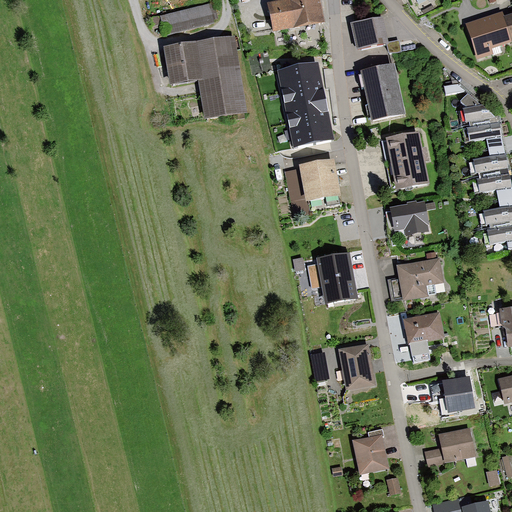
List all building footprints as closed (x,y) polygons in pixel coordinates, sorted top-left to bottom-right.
[(320,0),(292,0),(268,5),(274,34),(326,24),(320,0)] [(214,3),(150,19),(153,28),(163,25),(166,36),(215,24),(214,21),(218,20),(214,3)] [(503,13),(466,25),(477,61),(494,56),(492,51),(511,44),(511,15),(505,18),(503,13)] [(383,18),(351,25),(358,53),(387,46),(389,57),(403,53),(400,41),(389,44),(383,18)] [(249,115),(236,37),(197,44),(204,81),(199,82),(205,122),(249,115)] [(204,81),(197,44),(164,49),(170,87),(199,82),(204,81)] [(319,64),(278,73),(294,150),(335,142),(319,64)] [(395,66),(361,73),(372,124),(406,117),(395,66)] [(452,86),(444,88),(446,96),(465,92),(458,85),(460,85),(453,78),(451,78),(452,86)] [(468,110),(463,111),(466,125),(470,124),(470,127),(499,121),(499,117),(495,118),(482,107),(481,107),(468,95),(460,104),(468,110)] [(470,129),(467,130),(470,144),(502,137),(499,121),(470,127),(470,129)] [(420,134),(386,141),(397,193),(430,186),(426,164),(430,164),(427,149),(423,150),(420,134)] [(490,160),(506,157),(503,139),(487,142),(490,160)] [(490,160),(474,163),(476,176),(479,176),(479,178),(509,173),(506,157),(490,160)] [(335,161),(299,168),(299,170),(305,200),(292,203),(294,218),(341,210),(339,199),(342,198),(335,161)] [(305,200),(299,170),(285,173),(291,203),(292,203),(305,200)] [(480,181),(477,181),(480,195),(497,192),(511,188),(511,186),(509,173),(479,178),(480,181)] [(511,189),(497,193),(500,210),(511,207),(511,189)] [(430,226),(425,202),(417,204),(417,202),(407,204),(408,206),(390,210),(395,233),(405,231),(407,238),(429,233),(428,227),(430,226)] [(511,207),(500,210),(483,213),(486,228),(490,227),(491,229),(511,225),(511,207)] [(491,232),(487,232),(490,247),(507,243),(508,251),(511,250),(511,225),(491,229),(491,232)] [(321,255),(308,257),(310,267),(322,265),(321,255)] [(440,260),(397,267),(403,303),(429,298),(427,287),(445,284),(440,260)] [(353,267),(319,274),(324,300),(331,299),(333,306),(359,301),(353,267)] [(511,308),(500,311),(504,338),(506,338),(508,349),(511,348),(511,308)] [(440,312),(403,320),(408,345),(410,344),(413,362),(431,359),(428,342),(445,338),(440,312)] [(369,346),(338,352),(346,392),(377,386),(369,346)] [(329,379),(325,356),(311,358),(315,382),(329,379)] [(444,384),(430,386),(433,402),(439,401),(442,418),(460,415),(459,411),(475,408),(470,377),(444,381),(444,384)] [(511,377),(499,380),(504,406),(511,404),(511,377)] [(470,428),(438,435),(441,448),(424,452),(427,467),(476,457),(470,428)] [(370,438),(352,442),(360,476),(390,470),(383,438),(385,438),(383,430),(369,433),(370,438)] [(511,471),(508,457),(502,458),(507,479),(511,477),(511,471)] [(477,459),(467,461),(469,468),(478,466),(477,459)] [(342,468),(332,469),(334,478),(344,476),(342,468)] [(497,471),(486,473),(489,488),(500,485),(497,471)] [(398,479),(387,481),(390,497),(402,495),(398,479)] [(470,495),(432,504),(433,511),(462,511),(461,508),(473,505),(470,495)] [(490,511),(488,502),(473,505),(461,508),(462,511),(490,511)]
